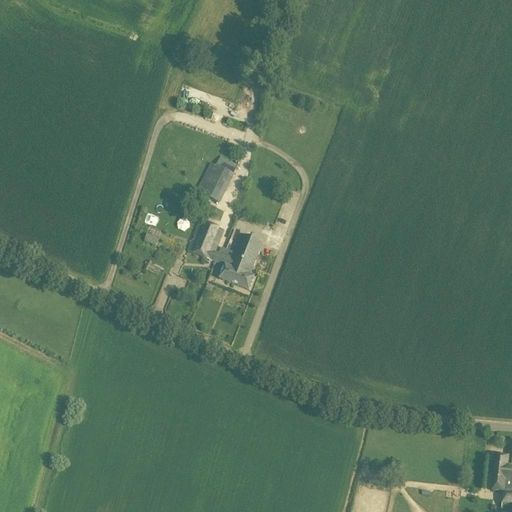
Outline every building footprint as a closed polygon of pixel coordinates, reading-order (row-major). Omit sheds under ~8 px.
[(232,92),(230,99),(238,102),(240,95),(232,92)] [(230,174),(215,167),(211,165),(196,194),(220,206),(235,177),(233,176),(230,174)] [(264,206),(256,224),(265,228),(273,209),(264,206)] [(218,253),(216,253),(224,231),(200,221),(187,252),(214,263),(224,267),(219,280),(249,292),(254,278),(251,276),(263,245),(241,236),(227,230),(218,253)] [(292,254),(305,259),(310,245),(297,241),(292,254)] [(175,297),(169,313),(183,319),(189,302),(175,297)] [(511,458),(506,457),(496,456),(492,491),(504,493),(511,493),(511,458)] [(394,481),(396,471),(382,469),(380,479),(394,481)] [(511,493),(504,493),(501,510),(502,510),(511,511),(511,493)]
